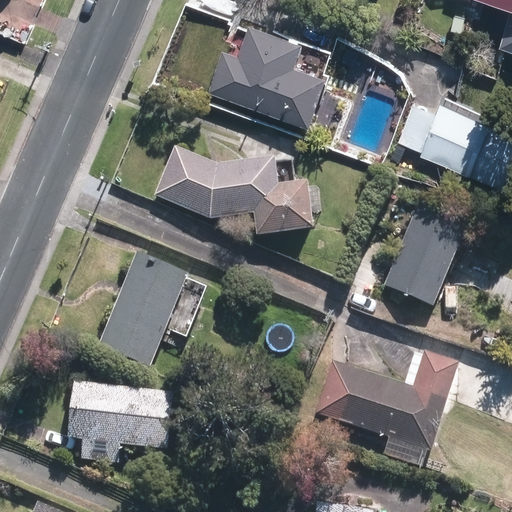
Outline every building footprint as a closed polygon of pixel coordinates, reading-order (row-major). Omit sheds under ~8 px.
[(511,0),(483,0),(511,8),(511,0)] [(288,47),(247,33),(237,62),(222,57),(211,90),(300,121),(312,85),(279,73),(288,47)] [(505,139),(441,110),(421,155),(485,183),(505,139)] [(301,231),(297,192),(269,195),(266,170),(214,175),(175,159),(158,198),(206,218),(251,213),(254,237),(301,231)] [(456,227),(417,212),(387,287),(426,303),(456,227)] [(177,281),(135,263),(100,345),(143,363),(177,281)] [(408,397),(329,372),(316,414),(424,448),(448,375),(419,366),(408,397)] [(165,397),(76,388),(70,441),(159,451),(165,397)]
